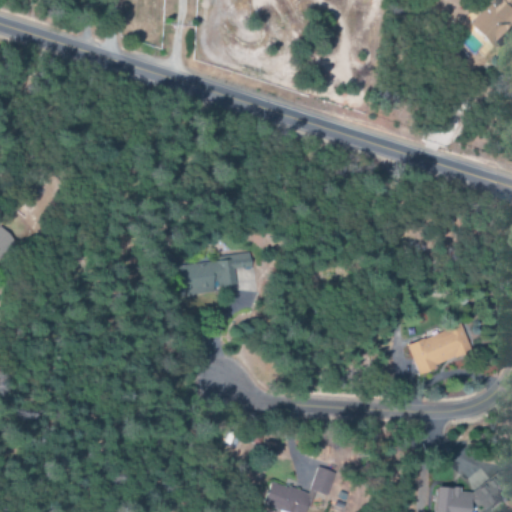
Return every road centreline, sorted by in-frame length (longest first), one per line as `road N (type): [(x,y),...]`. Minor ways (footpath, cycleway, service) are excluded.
road 1 (residential): [(511,189),(0,25)]
road 2 (residential): [(511,359),(489,396),(439,412),(253,405),(215,382)]
